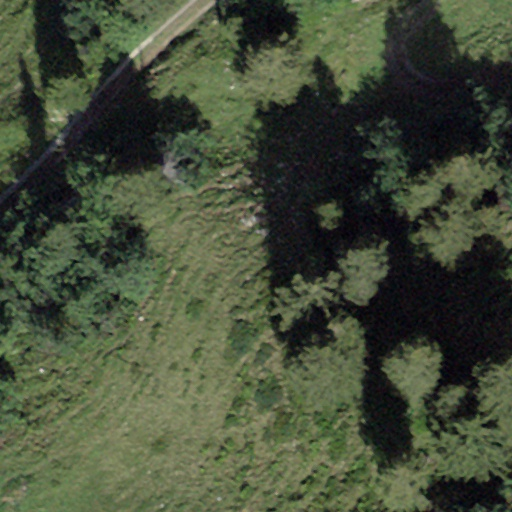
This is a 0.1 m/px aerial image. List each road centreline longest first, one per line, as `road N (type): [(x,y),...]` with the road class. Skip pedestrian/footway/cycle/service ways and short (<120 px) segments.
road 1 (track): [(0,203),(136,61),(208,0)]
road 2 (track): [(431,0),(400,43),(400,64),(413,74),(511,57)]
